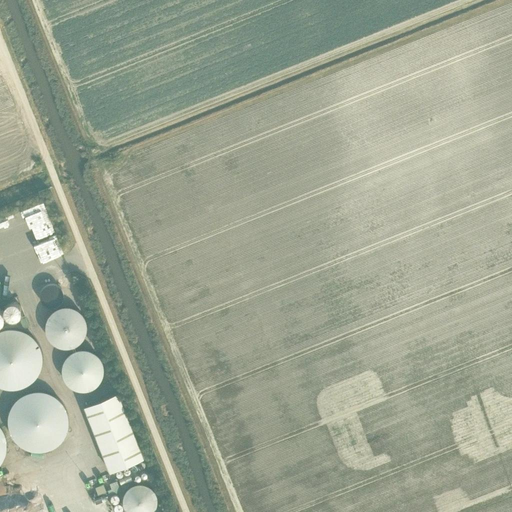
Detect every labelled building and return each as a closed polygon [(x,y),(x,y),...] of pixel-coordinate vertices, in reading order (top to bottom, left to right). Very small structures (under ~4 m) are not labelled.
[(27,216),(32,214),(32,212),(40,210),(37,200),(23,205),(27,216)] [(42,237),(46,235),(53,253),(57,251),(48,227),(39,231),(42,237)] [(9,317),(13,318),(17,316),(20,314),(21,310),(20,306),(18,303),(15,301),(12,300),(8,301),(5,304),(4,308),(4,312),(6,315),(9,317)] [(64,346),(66,346),(68,346),(69,346),(71,346),(73,345),(74,345),(76,344),(77,343),(79,342),(80,341),(81,340),(82,338),(83,337),(84,335),(84,334),(85,332),(85,331),(86,329),(86,327),(86,326),(86,324),(85,322),(85,321),(84,319),(84,317),(83,316),(82,315),(81,313),(80,312),(78,311),(77,310),(76,309),(74,308),(72,308),(71,307),(69,307),(67,307),(66,307),(64,307),(62,307),(61,307),(59,308),(58,308),(56,309),(55,310),(53,311),(52,312),(51,313),(50,315),(49,316),(48,318),(47,319),(47,321),(46,322),(46,324),(46,326),(46,327),(46,329),(46,331),(47,332),(47,334),(48,336),(49,337),(50,338),(51,340),(52,341),(53,342),(55,343),(56,344),(58,345),(59,345),(61,346),(63,346),(64,346)] [(9,387),(11,387),(14,387),(16,387),(19,386),(21,386),(24,385),(26,384),(28,382),(30,381),(32,379),(34,377),(36,375),(37,373),(38,371),(39,368),(40,366),(41,363),(41,361),(41,358),(41,356),(41,353),(40,350),(40,348),(39,346),(38,343),(36,341),(35,339),(33,337),(31,335),(29,334),(27,332),(25,331),(23,330),(20,329),(18,328),(15,328),(12,328),(10,328),(7,328),(5,328),(2,329),(0,329),(0,385),(1,386),(4,386),(6,387),(9,387)] [(80,389),(82,389),(84,389),(85,389),(87,388),(89,388),(90,387),(92,387),(93,386),(95,385),(96,383),(97,382),(98,381),(99,379),(100,378),(101,376),(101,375),(102,373),(102,371),(102,370),(102,368),(102,366),(102,365),(101,363),(101,361),(100,360),(99,358),(98,357),(97,356),(96,354),(94,353),(93,352),(91,351),(90,351),(88,350),(86,350),(85,349),(83,349),(81,349),(80,349),(78,350),(76,350),(75,351),(73,351),(72,352),(70,353),(69,354),(68,355),(66,357),(65,358),(65,360),(64,361),(63,363),(63,364),(62,366),(62,368),(62,369),(62,371),(62,373),(63,375),(63,376),(64,378),(65,379),(66,381),(67,382),(68,383),(69,384),(71,386),(72,386),(74,387),(75,388),(77,388),(79,389),(80,389)] [(41,391),(38,391),(36,391),(33,391),(31,391),(28,392),(26,393),(24,394),(22,396),(19,397),(18,399),(16,401),(14,403),(13,405),(12,407),(11,409),(10,412),(9,414),(9,417),(8,419),(8,422),(9,424),(9,427),(10,429),(11,432),(12,434),(13,436),(14,438),(16,440),(18,442),(20,444),(22,445),(24,447),(26,448),(28,449),(31,449),(33,450),(36,450),(38,450),(41,450),(44,450),(46,449),(48,449),(51,448),(53,447),(55,445),(57,444),(59,442),(61,440),(63,438),(64,436),(65,434),(66,432),(67,429),(68,427),(68,424),(68,422),(68,419),(68,417),(68,414),(67,412),(66,409),(65,407),(64,405),(63,403),(61,401),(59,399),(57,397),(55,396),(53,394),(51,393),(48,392),(46,391),(43,391),(41,391)] [(85,406),(110,471),(144,458),(118,392),(85,406)] [(125,473),(113,477),(115,482),(127,478),(125,473)] [(142,483),(140,483),(138,483),(137,483),(135,483),(134,484),(132,484),(131,485),(129,486),(128,487),(127,488),(126,490),(125,491),(124,493),(124,494),(123,496),(123,497),(123,499),(123,501),(123,502),(123,504),(124,506),(124,507),(125,509),(126,510),(127,511),(128,511),(151,511),(152,511),(153,509),(154,508),(155,507),(156,505),(156,503),(157,502),(157,500),(157,498),(156,497),(156,495),(156,494),(155,492),(154,491),(153,489),(152,488),(151,487),(150,486),(148,485),(147,484),(145,484),(143,483),(142,483)] [(103,484),(95,488),(98,495),(106,491),(103,484)] [(0,511),(35,511),(31,497),(31,493),(6,492),(4,493),(0,492),(0,511)] [(62,508),(62,494),(38,494),(37,511),(66,511),(66,508),(62,508)] [(118,508),(116,501),(108,503),(110,510),(118,508)]
